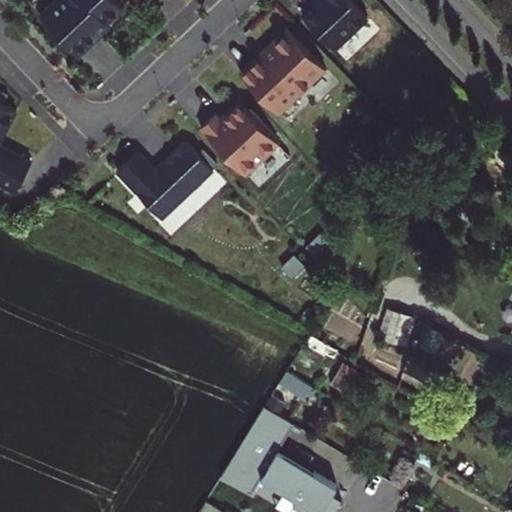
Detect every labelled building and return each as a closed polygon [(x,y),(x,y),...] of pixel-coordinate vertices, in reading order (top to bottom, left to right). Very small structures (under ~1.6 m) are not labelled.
[(51,0),(38,12),(77,53),(95,35),(92,33),(105,21),(121,6),(115,0),(51,0)] [(333,51),(368,18),(350,0),(313,0),(298,14),(333,51)] [(108,24),(105,21),(92,33),(95,35),(108,24)] [(259,55),(288,29),(285,25),(257,52),(259,55)] [(238,70),(276,111),(324,67),(288,29),(259,55),(257,52),(238,70)] [(225,108),(228,111),(235,112),(243,104),(236,98),(225,108)] [(0,180),(14,188),(30,159),(0,143),(0,135),(14,108),(0,100),(0,180)] [(235,112),(228,111),(225,108),(218,116),(213,111),(199,125),(243,171),(277,140),(243,104),(235,112)] [(211,167),(184,138),(153,167),(136,149),(115,168),(160,215),(211,167)] [(395,187),(367,171),(353,198),(381,214),(395,187)] [(414,314),(387,307),(378,334),(406,343),(414,314)] [(417,360),(410,372),(477,411),(484,397),(417,360)] [(356,370),(343,362),(332,379),(346,387),(356,370)] [(316,387),(287,369),(282,377),(310,395),(316,387)] [(270,396),(265,404),(277,411),(281,403),(270,396)] [(277,411),(265,404),(222,474),(252,491),(261,477),(297,498),(294,505),(304,511),(334,511),(342,499),(331,493),(336,485),(273,449),(290,419),(277,411)] [(207,497),(198,511),(224,511),(226,509),(207,497)]
